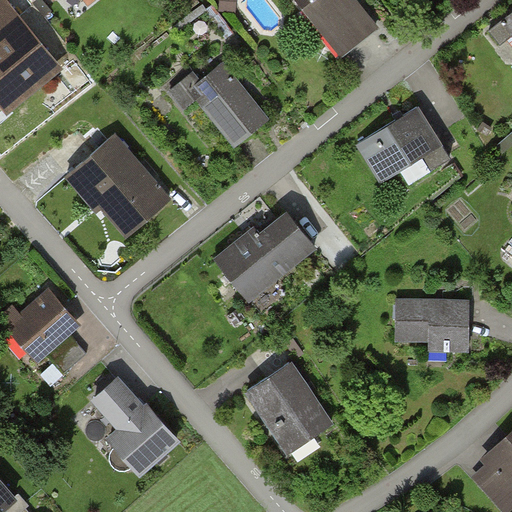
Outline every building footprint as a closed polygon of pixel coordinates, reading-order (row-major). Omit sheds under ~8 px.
[(0,0),(0,101),(11,114),(65,70),(6,0),(0,0)] [(377,28),(355,0),(301,0),(342,54),(377,28)] [(238,147),(273,119),(228,63),(204,81),(197,72),(174,91),(187,108),(200,98),(238,147)] [(423,109),(361,147),(385,185),(447,146),(423,109)] [(174,202),(120,137),(69,180),(99,216),(104,212),(127,240),(174,202)] [(251,304),(319,249),(289,212),(261,235),(255,227),(222,253),(220,266),(251,304)] [(0,317),(40,363),(84,324),(54,289),(24,316),(14,305),(0,317)] [(474,355),(472,300),(398,302),(399,343),(431,342),(432,356),(474,355)] [(337,424),(295,362),(248,394),(290,456),(337,424)] [(146,403),(122,376),(94,401),(120,430),(110,440),(144,478),(186,441),(150,400),(146,403)] [(505,511),(510,511),(511,511),(511,433),(483,460),(489,466),(475,479),(505,511)] [(0,511),(3,511),(18,498),(0,479),(0,511)]
